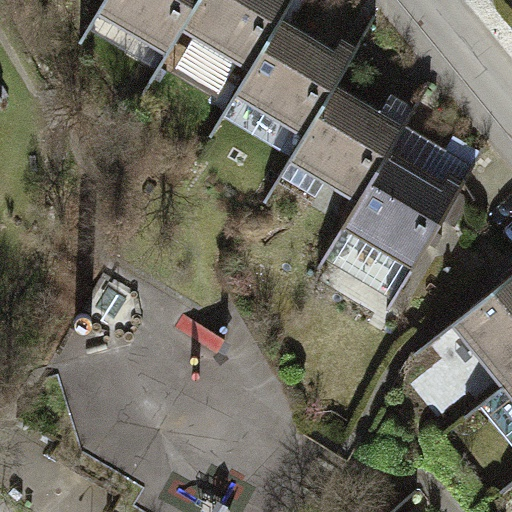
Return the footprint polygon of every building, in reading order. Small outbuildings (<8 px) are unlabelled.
[(104,0),(99,9),(169,51),(183,27),(198,0),(104,0)] [(198,0),(183,27),(252,67),(281,18),(291,0),(198,0)] [(350,59),(281,18),(252,67),(237,92),(306,132),(335,84),(350,59)] [(306,132),(291,158),(360,199),(390,150),(415,108),(390,93),(379,110),(335,84),(306,132)] [(422,169),(390,150),(360,199),(346,223),(416,265),(428,244),(446,241),(454,227),(442,220),(471,170),(434,148),(422,169)] [(511,378),(511,273),(454,321),(505,384),(511,378)]
